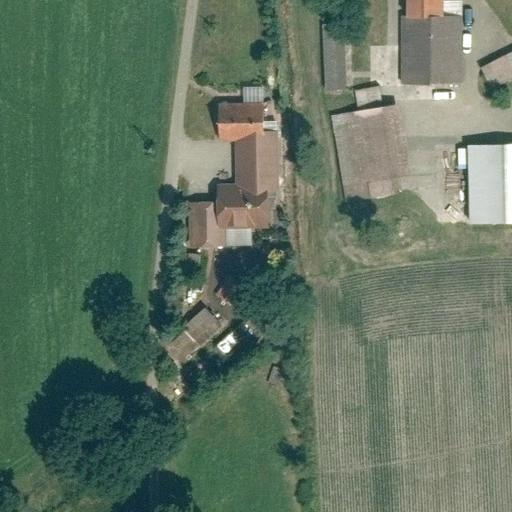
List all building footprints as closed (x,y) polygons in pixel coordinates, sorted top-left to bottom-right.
[(409,0),(409,14),(448,14),(448,0),(409,0)] [(403,82),(465,82),(465,14),(448,14),(409,14),(403,14),(403,82)] [(327,91),(351,90),(348,20),(324,21),(327,91)] [(511,51),(482,67),(493,88),(511,78),(511,51)] [(344,182),(412,170),(400,100),(332,112),(344,182)] [(271,190),(279,190),(279,127),(263,127),(263,102),(222,102),(222,138),(237,138),(237,190),(271,190)] [(472,224),(511,222),(511,139),(470,141),(472,224)] [(271,227),(271,190),(237,190),(222,191),(222,200),(222,227),(271,227)] [(222,227),(222,200),(191,200),(191,244),(222,244),(222,227)] [(217,294),(233,303),(245,282),(229,273),(217,294)] [(189,355),(224,324),(210,307),(174,339),(189,355)]
